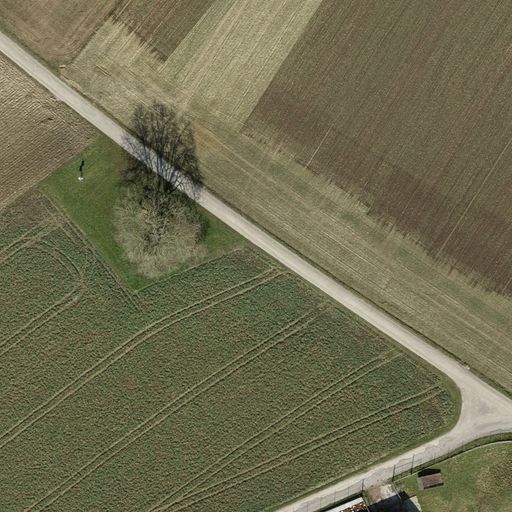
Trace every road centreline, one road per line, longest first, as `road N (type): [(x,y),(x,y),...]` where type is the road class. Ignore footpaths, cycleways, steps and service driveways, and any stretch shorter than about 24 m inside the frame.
road 1 (unclassified): [(511,413),(226,213),(0,39)]
road 2 (track): [(296,511),(420,456),(501,407)]
